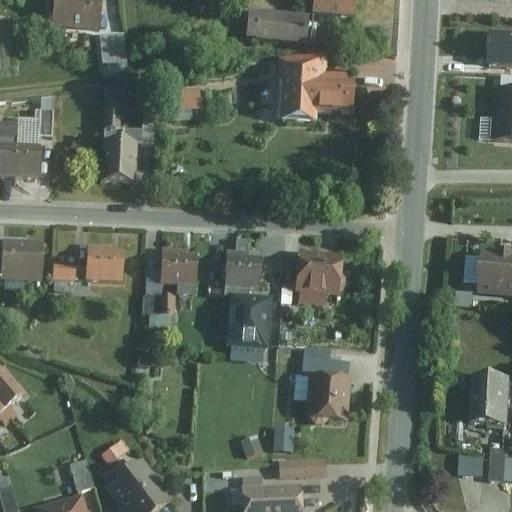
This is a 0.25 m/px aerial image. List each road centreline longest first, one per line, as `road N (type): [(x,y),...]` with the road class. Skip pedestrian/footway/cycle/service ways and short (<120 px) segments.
road 1 (residential): [(414,229),(0,212)]
road 2 (tertiary): [(414,229),(394,511)]
road 3 (tertiary): [(426,0),(414,229)]
